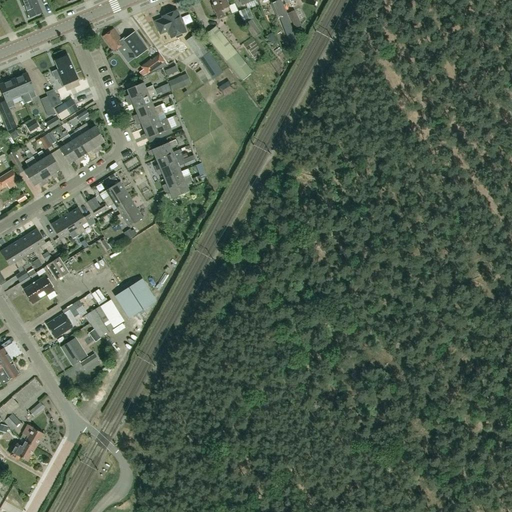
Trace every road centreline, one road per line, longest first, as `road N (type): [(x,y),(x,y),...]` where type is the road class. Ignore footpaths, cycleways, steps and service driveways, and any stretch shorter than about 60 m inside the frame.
road 1 (residential): [(0,230),(122,153),(71,23)]
road 2 (residential): [(79,423),(0,303)]
road 3 (residential): [(95,511),(126,474),(106,442),(79,423)]
